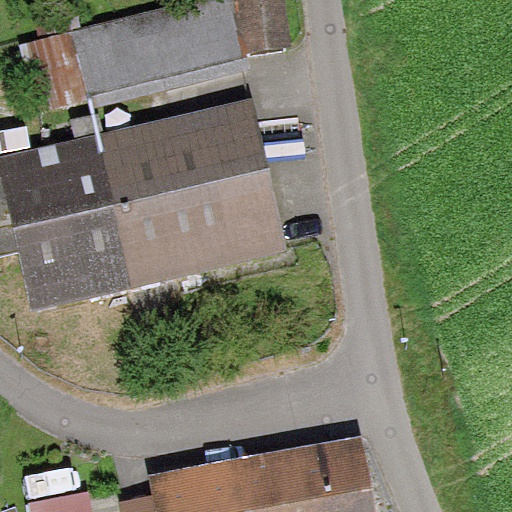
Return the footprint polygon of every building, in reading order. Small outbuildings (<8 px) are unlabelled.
[(237,0),(206,0),(22,47),(39,115),(91,101),(94,111),(247,68),(244,51),(237,0)] [(283,0),(237,0),(244,51),(289,46),(283,0)] [(0,257),(22,253),(35,311),(288,253),(253,101),(192,115),(0,159),(0,257)] [(375,511),(362,436),(180,468),(187,511),(375,511)] [(36,511),(97,511),(96,486),(35,491),(36,511)]
